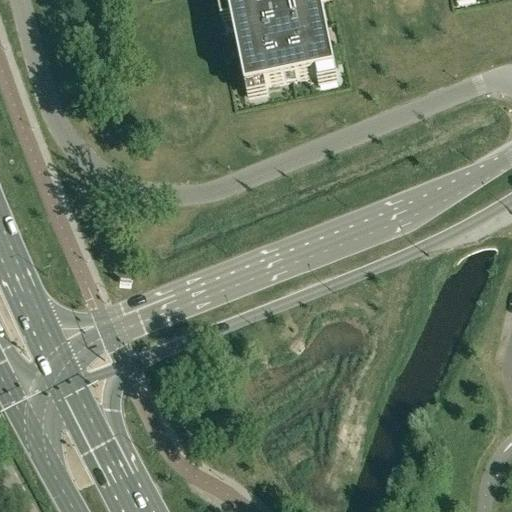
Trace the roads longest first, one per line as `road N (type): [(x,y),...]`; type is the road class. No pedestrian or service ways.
road 1 (residential): [(511,81),(460,91),(242,178),(181,195),(128,189),(70,149),(53,122),(20,0)]
road 2 (tertiary): [(122,367),(410,254),(511,199)]
road 3 (tertiary): [(511,156),(414,209),(137,317)]
road 4 (primary): [(11,395),(75,511)]
